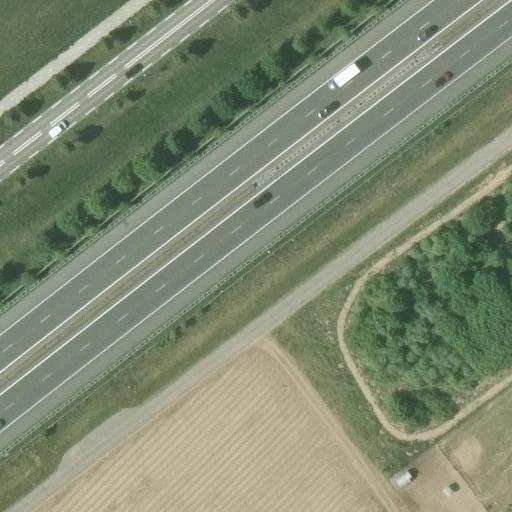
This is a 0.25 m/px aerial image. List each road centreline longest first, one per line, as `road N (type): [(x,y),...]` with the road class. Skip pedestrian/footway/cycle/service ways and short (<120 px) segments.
road 1 (motorway): [(0,422),(511,31)]
road 2 (unclassified): [(21,511),(511,144)]
road 3 (motorway): [(470,0),(0,359)]
road 4 (secondary): [(0,165),(213,0)]
